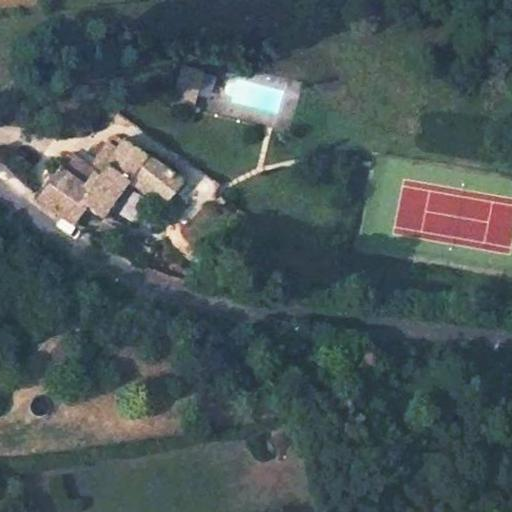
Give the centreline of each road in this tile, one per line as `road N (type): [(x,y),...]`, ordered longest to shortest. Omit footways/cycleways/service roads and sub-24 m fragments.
road 1 (unclassified): [(0,186),(112,269),(165,290),(295,317),(511,339)]
road 2 (track): [(410,511),(165,290)]
